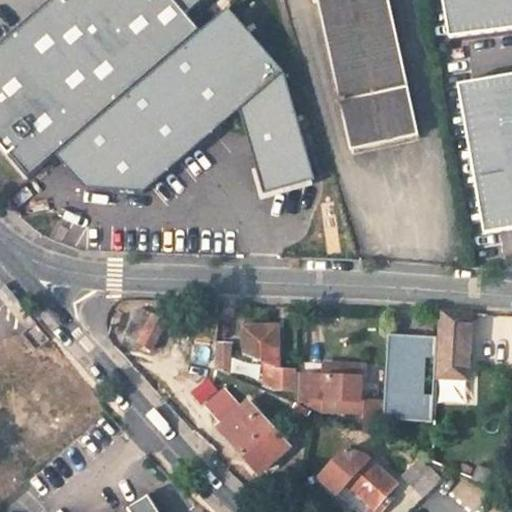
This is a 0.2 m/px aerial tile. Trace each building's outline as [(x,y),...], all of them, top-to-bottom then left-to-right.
[(161,0),(44,0),(0,38),(0,149),(22,175),(44,156),(188,31),(181,23),(161,0)] [(161,0),(181,23),(208,0),(161,0)] [(388,0),(317,0),(351,151),(419,135),(388,0)] [(511,0),(441,0),(447,29),(511,21),(511,0)] [(219,5),(188,31),(44,156),(78,194),(141,200),(236,119),(259,201),(313,188),(283,77),(219,5)] [(511,81),(458,90),(483,229),(511,224),(511,81)] [(438,378),(468,380),(473,314),(441,312),(438,378)] [(138,313),(127,336),(137,342),(149,318),(138,313)] [(154,316),(140,344),(153,350),(166,323),(154,316)] [(280,360),(280,339),(267,339),(267,332),(249,331),(249,355),(256,359),(268,366),(269,386),(274,389),(281,389),(294,389),(294,371),(280,370),(277,370),(277,360),(280,360)] [(437,337),(388,335),(384,402),(383,421),(432,424),(437,337)] [(233,366),(233,344),(221,344),(222,366),(233,366)] [(327,374),(298,374),(299,401),(307,400),(326,411),(345,411),(345,406),(357,407),(359,366),(328,365),(327,374)] [(361,431),(382,439),(383,421),(384,402),(363,401),(361,431)] [(272,427),(249,402),(220,429),(242,454),(272,427)] [(272,427),(242,454),(252,465),(256,461),(264,469),(290,446),(272,427)] [(348,484),(374,507),(369,511),(382,511),(391,503),(384,497),(385,496),(396,483),(386,473),(389,470),(384,466),(381,468),(370,459),(367,456),(349,450),(323,479),(339,494),(348,484)] [(496,492),(503,476),(479,465),(471,481),(496,492)] [(424,499),(443,480),(433,470),(414,489),(424,499)] [(161,511),(149,493),(118,511),(161,511)]
